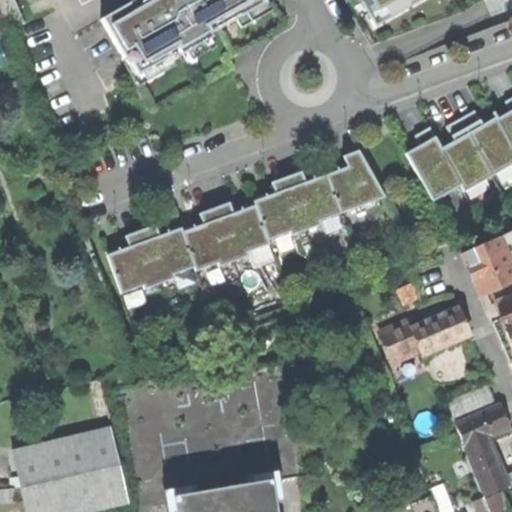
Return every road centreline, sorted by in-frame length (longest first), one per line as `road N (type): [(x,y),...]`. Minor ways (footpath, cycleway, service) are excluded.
road 1 (residential): [(88,202),(297,122)]
road 2 (residential): [(346,106),(511,46)]
road 3 (residential): [(511,401),(455,272)]
road 4 (residential): [(316,34),(287,40),(269,62),(267,91),(297,122)]
